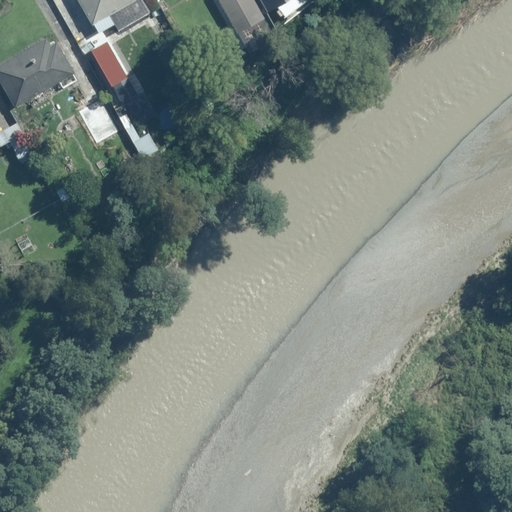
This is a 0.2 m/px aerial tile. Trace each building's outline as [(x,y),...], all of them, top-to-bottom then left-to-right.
[(76,0),(90,25),(74,34),(96,75),(104,70),(116,93),(132,85),(125,70),(127,69),(106,28),(116,23),(118,27),(150,11),(144,0),(76,0)] [(257,0),(220,0),(238,32),(266,16),(257,0)] [(282,0),(274,6),(286,21),(313,0),(282,0)] [(51,31),(0,62),(0,78),(15,105),(74,71),(51,31)] [(92,71),(76,80),(91,105),(106,96),(92,71)] [(24,121),(0,132),(0,145),(1,147),(10,142),(21,165),(40,155),(24,121)]
